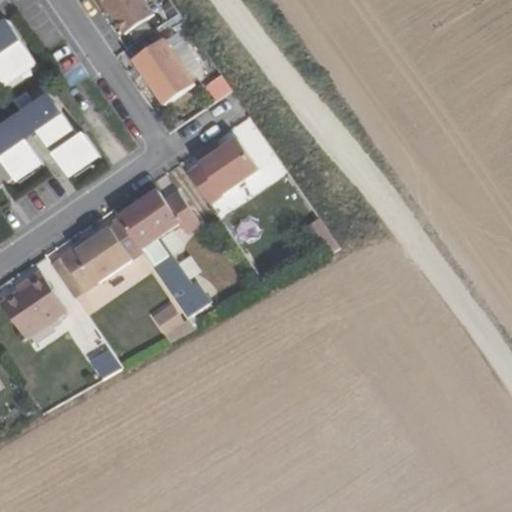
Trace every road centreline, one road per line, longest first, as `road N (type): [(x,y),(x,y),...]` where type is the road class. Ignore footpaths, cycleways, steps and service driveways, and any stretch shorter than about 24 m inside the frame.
road 1 (track): [(511,375),(229,0)]
road 2 (residential): [(0,262),(165,149)]
road 3 (residential): [(62,0),(165,149)]
